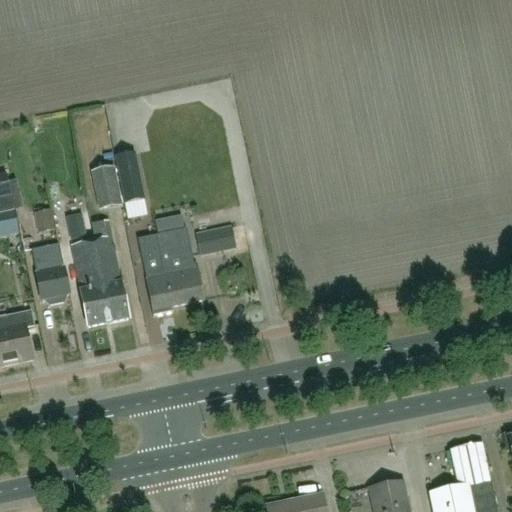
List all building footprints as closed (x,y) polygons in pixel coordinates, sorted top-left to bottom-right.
[(144,202),(134,155),(115,159),(125,206),(144,202)] [(92,175),(99,211),(120,207),(113,171),(92,175)] [(0,199),(9,198),(4,176),(0,176),(0,199)] [(0,216),(0,236),(18,232),(14,213),(0,216)] [(84,216),(73,218),(78,240),(89,237),(84,216)] [(195,237),(200,257),(235,249),(231,229),(195,237)] [(156,238),(171,309),(204,303),(196,266),(193,267),(186,231),(156,238)] [(156,238),(137,242),(153,319),(173,315),(171,309),(156,238)] [(93,243),(110,325),(127,321),(110,239),(93,243)] [(110,325),(93,243),(71,248),(88,329),(110,325)] [(63,270),(58,247),(31,252),(36,275),(35,275),(41,303),(44,302),(50,308),(63,305),(66,298),(69,297),(63,270)] [(0,353),(3,369),(32,363),(26,330),(34,329),(31,314),(0,320),(0,353)] [(76,397),(103,390),(99,378),(73,385),(76,397)] [(511,434),(503,437),(506,453),(510,452),(511,461),(511,434)] [(428,496),(431,511),(495,511),(482,446),(449,453),(456,490),(428,496)] [(370,490),(371,492),(374,511),(408,511),(403,484),(370,490)] [(326,511),(323,496),(288,503),(289,507),(269,511),(268,507),(267,508),(267,511),(326,511)]
